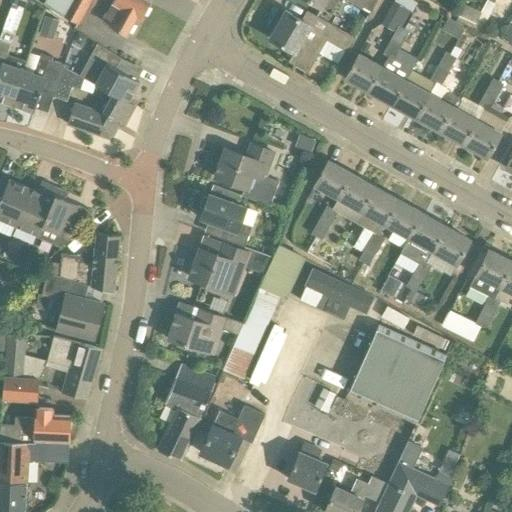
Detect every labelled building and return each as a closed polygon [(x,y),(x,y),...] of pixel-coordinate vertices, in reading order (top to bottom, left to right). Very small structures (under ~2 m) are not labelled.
[(78,24),(91,0),(46,0),(44,5),(78,24)] [(150,3),(144,0),(115,0),(114,3),(114,4),(104,22),(127,35),(137,16),(141,19),(150,3)] [(339,0),(343,0),(362,11),(368,0),(307,0),(323,9),(323,8),(332,13),(339,0)] [(395,0),(382,24),(396,32),(400,26),(402,27),(410,12),(413,13),(418,4),(412,0),(395,0)] [(12,3),(0,39),(0,42),(11,46),(24,7),(13,4),(12,3)] [(464,5),(455,22),(466,27),(472,30),(481,13),(464,5)] [(356,40),(331,25),(327,23),(322,32),(286,11),(270,39),(295,53),(290,62),(308,73),(313,63),(326,40),(347,53),(356,40)] [(46,17),(42,30),(55,34),(59,21),(46,17)] [(466,27),(455,22),(448,18),(441,30),(459,40),(466,27)] [(511,21),(503,34),(511,39),(511,21)] [(400,26),(396,32),(391,41),(401,47),(410,32),(402,27),(400,26)] [(82,45),(87,37),(86,36),(78,32),(74,41),(82,45)] [(401,47),(391,41),(384,54),(389,57),(390,56),(395,59),(400,49),(401,47)] [(5,65),(12,46),(11,46),(0,42),(0,101),(12,105),(24,71),(5,65)] [(79,78),(86,81),(113,96),(129,102),(140,82),(116,69),(122,59),(97,45),(79,78)] [(389,57),(383,68),(369,92),(393,105),(413,70),(419,60),(400,49),(395,59),(390,56),(389,57)] [(447,53),(439,67),(449,72),(457,59),(447,53)] [(369,92),(383,68),(359,54),(346,79),(369,92)] [(42,58),(36,76),(24,71),(12,105),(34,113),(43,88),(55,92),(63,69),(64,66),(42,58)] [(449,72),(439,67),(431,81),(437,84),(442,86),(449,72)] [(86,81),(79,78),(63,69),(55,92),(53,97),(67,102),(72,89),(83,92),(86,81)] [(413,70),(393,105),(417,119),(431,94),(437,84),(431,81),(413,70)] [(496,99),(503,85),(493,79),(485,93),(496,99)] [(485,93),(477,107),(488,113),(496,99),(485,93)] [(431,94),(417,119),(441,132),(454,107),(453,107),(456,100),(446,95),(443,101),(431,94)] [(129,102),(113,96),(103,114),(75,103),(68,124),(109,138),(118,123),(123,126),(135,105),(129,102)] [(464,145),(478,121),(454,107),(441,132),(464,145)] [(502,134),(484,124),(478,121),(464,145),(488,158),(502,134)] [(316,142),(299,136),(295,149),(311,155),(316,142)] [(279,181),(266,176),(275,153),(252,145),(248,157),(226,149),(216,177),(244,188),(242,194),(241,194),(240,195),(271,207),(272,206),(270,205),(279,181)] [(315,185),(339,199),(352,174),(329,161),(315,185)] [(352,174),(339,199),(362,212),(376,187),(352,174)] [(0,219),(15,226),(31,189),(9,180),(5,188),(0,185),(0,219)] [(31,189),(15,226),(37,236),(43,223),(58,189),(42,182),(37,192),(31,189)] [(400,201),(376,187),(362,212),(386,225),(400,201)] [(43,223),(37,236),(36,238),(60,249),(74,237),(74,236),(93,212),(78,205),(65,199),(68,193),(58,189),(43,223)] [(241,195),(227,190),(225,196),(239,201),(241,195)] [(245,247),(253,227),(241,223),(247,208),(209,194),(208,198),(205,197),(201,207),(204,209),(200,218),(227,228),(223,239),(245,247)] [(400,201),(386,225),(410,238),(423,214),(400,201)] [(328,206),(320,220),(330,226),(338,212),(333,209),(328,206)] [(419,265),(422,259),(427,262),(447,227),(423,214),(410,238),(401,254),(419,265)] [(323,240),(330,226),(320,220),(312,234),(323,240)] [(433,265),(452,275),(471,240),(447,227),(427,262),(422,259),(419,265),(415,273),(425,279),(433,265)] [(62,254),(60,277),(89,286),(114,293),(120,235),(97,233),(93,274),(79,272),(81,256),(62,254)] [(378,252),(386,238),(375,233),(367,247),(378,252)] [(226,245),(222,257),(200,249),(190,277),(234,293),(249,253),(226,245)] [(370,266),(378,252),(367,247),(360,261),(370,266)] [(470,287),(489,297),(495,299),(495,298),(501,287),(511,264),(511,261),(489,250),(470,287)] [(511,264),(501,287),(511,292),(511,264)] [(368,297),(308,265),(300,282),(302,291),(354,318),(361,313),(368,297)] [(89,286),(60,277),(48,273),(42,294),(54,298),(51,309),(61,312),(57,329),(95,339),(104,304),(85,299),(89,286)] [(418,293),(425,279),(415,273),(407,287),(411,289),(418,293)] [(393,298),(402,282),(389,275),(381,291),(393,298)] [(405,299),(413,304),(413,306),(425,313),(426,312),(432,300),(418,293),(411,289),(405,299)] [(389,306),(368,297),(361,313),(340,360),(360,368),(380,326),(389,306)] [(495,299),(489,297),(483,310),(493,315),(500,301),(495,298),(495,299)] [(200,308),(197,319),(178,313),(169,339),(203,350),(211,325),(222,328),(237,333),(242,322),(200,308)] [(486,329),(493,315),(483,310),(476,324),(486,329)] [(480,328),(450,312),(443,326),(474,341),(480,328)] [(271,321),(250,380),(266,386),(287,327),(271,321)] [(0,333),(8,334),(9,324),(0,323),(0,333)] [(417,424),(448,357),(380,326),(360,368),(349,393),(417,424)] [(7,352),(4,377),(21,379),(23,379),(26,335),(8,334),(7,352)] [(48,359),(71,366),(63,392),(87,399),(102,349),(55,335),(48,359)] [(182,460),(210,393),(173,377),(162,402),(175,408),(158,450),(182,460)] [(39,387),(39,380),(23,379),(21,379),(19,400),(38,401),(39,387)] [(324,388),(315,406),(328,413),(337,395),(324,388)] [(337,396),(331,409),(338,412),(344,400),(337,396)] [(201,453),(228,465),(243,432),(255,438),(266,415),(245,405),(239,418),(221,410),(201,453)] [(0,442),(36,443),(36,440),(70,442),(71,416),(53,415),(53,409),(36,409),(36,419),(16,419),(16,428),(0,427),(0,442)] [(36,443),(0,442),(0,509),(26,510),(29,459),(69,461),(70,442),(36,440),(36,443)] [(388,484),(380,502),(375,511),(408,511),(417,494),(440,505),(453,479),(440,473),(436,480),(412,469),(422,447),(407,440),(398,462),(388,484)] [(304,443),(288,479),(315,491),(327,464),(318,460),(322,451),(304,443)] [(449,450),(443,462),(455,467),(460,455),(449,450)] [(338,472),(342,463),(333,460),(329,469),(338,472)] [(511,476),(506,474),(502,486),(510,490),(511,484),(511,476)] [(358,511),(366,496),(380,502),(388,484),(373,477),(370,484),(358,479),(351,494),(330,484),(319,508),(327,511),(358,511)] [(284,502),(306,511),(307,511),(317,493),(293,482),(284,502)] [(145,494),(137,492),(135,501),(143,503),(145,494)]
